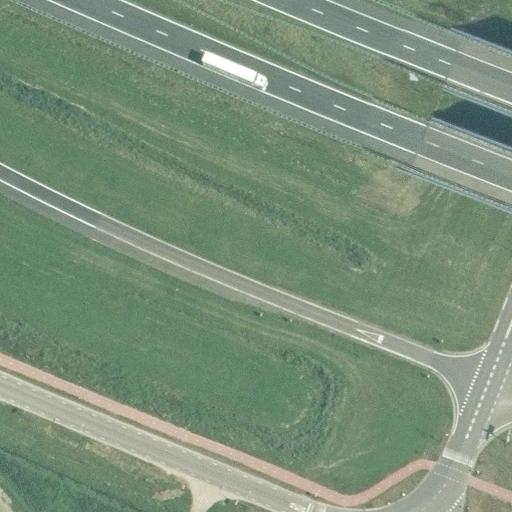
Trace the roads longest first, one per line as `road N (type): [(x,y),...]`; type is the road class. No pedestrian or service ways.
road 1 (motorway): [(0,176),(116,234),(487,382)]
road 2 (motorway): [(84,0),(511,177)]
road 3 (secondary): [(0,387),(302,511)]
road 4 (motorway): [(511,91),(289,0)]
road 5 (secondary): [(422,511),(453,474),(487,382)]
